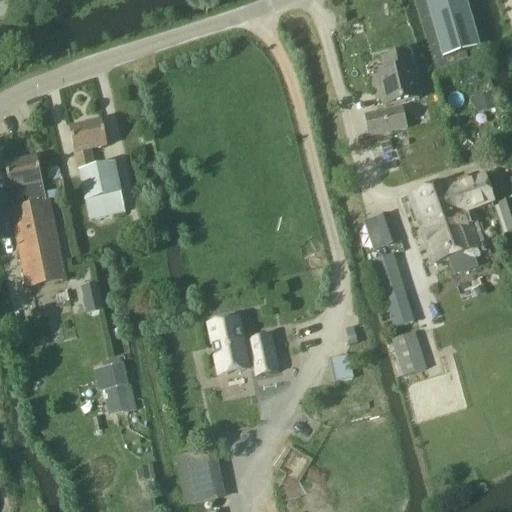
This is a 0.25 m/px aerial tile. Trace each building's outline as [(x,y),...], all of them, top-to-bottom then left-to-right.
[(462,0),(424,0),(442,58),(477,48),(462,0)] [(337,18),(340,26),(348,24),(345,16),(337,18)] [(380,75),(387,108),(420,101),(411,54),(384,59),(387,73),(380,75)] [(493,94),(473,99),(477,116),(497,111),(493,94)] [(370,138),(407,131),(403,109),(366,117),(370,138)] [(70,131),(82,185),(90,223),(126,215),(115,165),(95,170),(92,153),(108,149),(102,124),(70,131)] [(5,167),(9,185),(14,210),(11,210),(28,290),(65,283),(48,202),(46,203),(37,161),(5,167)] [(466,213),(466,214),(494,204),(485,178),(456,189),(454,181),(442,186),(454,217),(466,213)] [(454,217),(442,186),(408,198),(419,229),(454,217)] [(511,202),(498,207),(508,234),(511,233),(511,202)] [(479,250),(466,214),(466,213),(454,217),(419,229),(433,267),(479,250)] [(390,216),(362,222),(374,252),(400,245),(390,216)] [(393,254),(373,260),(393,331),(413,324),(393,254)] [(96,286),(81,289),(87,316),(102,313),(103,313),(97,285),(96,286)] [(240,318),(207,325),(217,372),(253,364),(256,378),(279,374),(271,337),(244,343),(240,318)] [(415,333),(390,339),(401,378),(426,371),(415,333)] [(103,369),(99,370),(104,392),(112,390),(128,387),(123,364),(120,365),(103,369)] [(128,387),(112,390),(118,416),(137,411),(131,386),(128,387)] [(226,502),(216,452),(177,460),(186,509),(226,502)]
